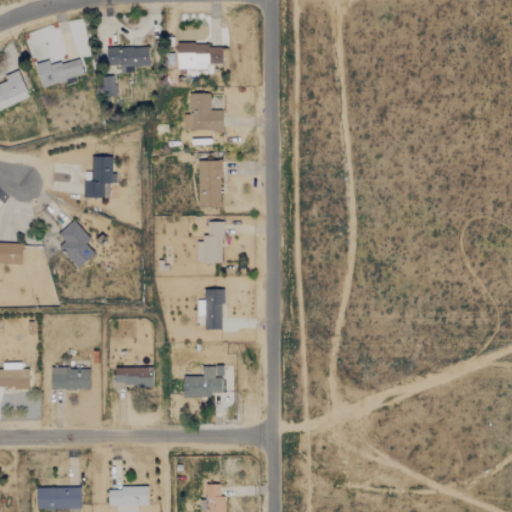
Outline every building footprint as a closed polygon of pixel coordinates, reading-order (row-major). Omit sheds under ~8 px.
[(221,44),(186,45),(186,50),(176,50),(177,69),(206,68),(206,64),(222,63),(221,44)] [(107,46),(106,67),(129,68),(129,65),(147,66),(148,47),(107,46)] [(83,75),(78,58),(50,65),(49,60),(35,63),(41,85),(83,75)] [(0,107),(28,98),(18,70),(3,75),(6,83),(0,85),(0,107)] [(102,96),(116,95),(113,76),(100,77),(102,96)] [(223,110),(209,110),(210,93),(189,93),(188,115),(185,115),(184,128),(222,130),(223,110)] [(83,180),(83,196),(109,197),(109,182),(116,182),(116,173),(111,173),(112,156),(91,156),(91,180),(83,180)] [(196,161),(198,206),(221,205),(219,160),(196,161)] [(57,248),(78,268),(93,252),(85,244),(90,237),(71,219),(57,234),(64,240),(57,248)] [(205,221),(205,242),(196,242),(196,261),(221,262),(222,221),(205,221)] [(0,262),(21,264),(21,243),(0,242),(0,262)] [(222,329),(221,289),(204,289),(204,299),(197,299),(197,315),(204,315),(204,329),(222,329)] [(183,396),(211,397),(212,392),(221,392),(221,366),(202,366),(202,376),(183,375),(183,396)] [(114,384),(151,385),(152,367),(114,367),(114,384)] [(50,388),(89,389),(89,368),(50,368),(50,388)] [(0,387),(28,387),(28,369),(0,369),(0,387)] [(205,511),(224,511),(224,496),(219,496),(219,484),(205,484),(205,511)] [(80,507),(80,486),(36,488),(36,509),(80,507)] [(137,511),(137,505),(147,505),(147,487),(107,487),(108,505),(115,504),(115,511),(137,511)]
